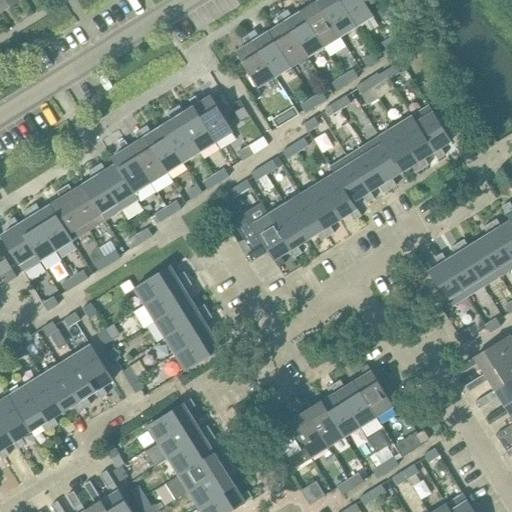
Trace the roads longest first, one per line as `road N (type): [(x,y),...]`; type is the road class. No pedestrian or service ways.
road 1 (residential): [(511,499),(432,368),(350,287)]
road 2 (unclassified): [(0,118),(188,0)]
road 3 (residential): [(0,511),(82,459),(86,436),(136,406)]
road 4 (residential): [(205,387),(350,287)]
